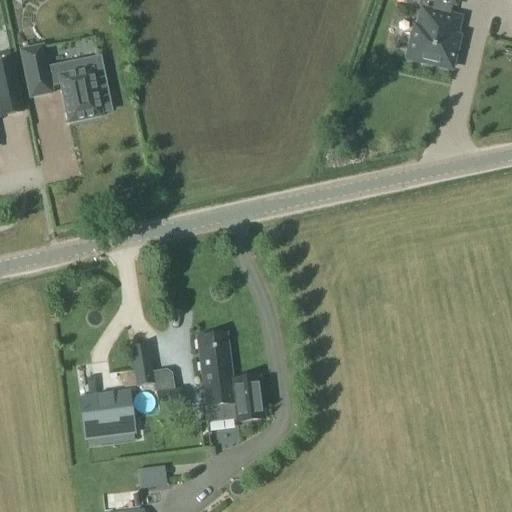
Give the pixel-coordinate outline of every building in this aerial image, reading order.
[(414,30),(407,61),(450,71),(457,40),(456,40),(454,39),(459,20),(451,18),(448,18),(451,6),(454,7),(455,0),(426,0),(427,0),(433,2),(431,13),(421,11),(417,31),(414,30)] [(511,57),(511,29),(478,25),(475,54),(511,57)] [(109,113),(99,60),(46,71),(41,49),(20,53),(29,100),(51,96),(49,88),(59,86),(68,126),(101,119),(100,115),(109,113)] [(0,118),(22,114),(11,65),(0,66),(0,118)] [(227,336),(197,339),(205,409),(225,407),(223,388),(233,386),(232,383),(227,336)] [(151,353),(130,357),(136,391),(155,387),(151,353)] [(263,421),(258,380),(232,383),(233,386),(223,388),(225,407),(234,406),(236,425),(263,421)] [(134,435),(128,394),(78,401),(84,442),(134,435)] [(181,395),(157,398),(160,416),(183,413),(181,395)] [(153,471),(127,474),(129,487),(155,484),(153,471)]
